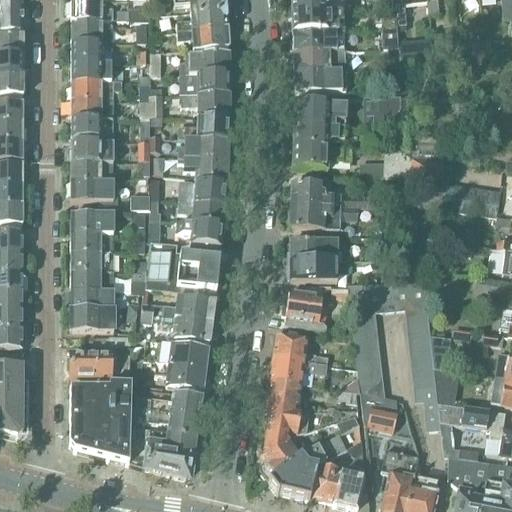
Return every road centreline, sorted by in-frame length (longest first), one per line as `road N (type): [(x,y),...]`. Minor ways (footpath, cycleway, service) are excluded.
road 1 (residential): [(214,511),(249,326),(258,0)]
road 2 (residential): [(41,491),(43,0)]
